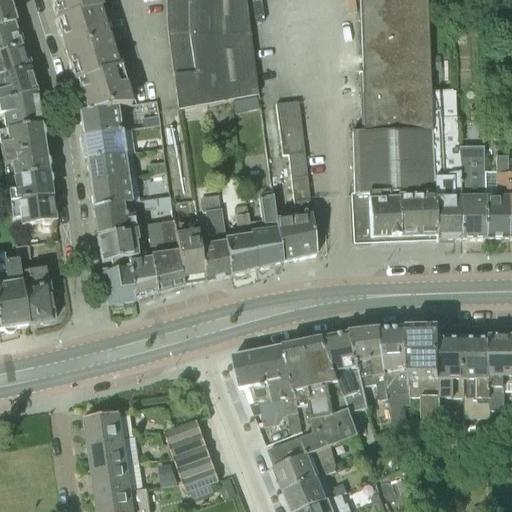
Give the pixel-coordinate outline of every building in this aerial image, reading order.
[(0,29),(14,25),(6,0),(5,0),(0,1),(0,29)] [(49,0),(56,22),(102,7),(99,0),(49,0)] [(177,112),(257,97),(244,0),(165,0),(166,27),(177,112)] [(358,0),(363,134),(431,133),(430,94),(426,0),(358,0)] [(76,85),(121,71),(120,67),(118,67),(109,38),(108,38),(99,10),(102,9),(102,7),(56,22),(54,23),(74,86),(76,85)] [(0,54),(21,48),(14,25),(0,29),(0,54)] [(0,79),(28,71),(21,48),(0,54),(0,79)] [(0,104),(36,95),(28,71),(0,79),(0,104)] [(86,115),(124,109),(124,108),(132,107),(121,71),(76,85),(86,115)] [(437,243),(460,242),(457,151),(455,120),(454,93),(430,94),(431,133),(437,243)] [(40,126),(40,122),(36,95),(0,104),(0,117),(2,117),(4,132),(40,126)] [(282,264),(316,256),(298,105),(277,107),(283,159),(288,158),(294,212),(274,215),(282,264)] [(82,139),(128,132),(124,109),(86,115),(79,117),(82,139)] [(0,145),(2,157),(44,151),(40,126),(4,132),(0,132),(0,145)] [(482,128),(460,132),(461,142),(483,139),(482,128)] [(86,163),(131,156),(128,132),(82,139),(86,163)] [(437,243),(431,133),(363,134),(351,134),(353,197),(351,197),(353,245),(408,244),(437,243)] [(5,181),(48,175),(44,151),(2,157),(5,181)] [(460,242),(484,242),(484,199),(484,151),(457,151),(460,242)] [(90,187),(135,179),(131,156),(86,163),(90,187)] [(484,242),(509,242),(508,162),(495,162),(495,175),(494,175),(493,199),(484,199),(484,242)] [(149,178),(166,175),(164,164),(147,167),(149,178)] [(9,205),(51,199),(48,175),(5,181),(9,205)] [(93,210),(135,204),(139,203),(135,179),(90,187),(93,210)] [(282,264),(274,215),(270,185),(261,186),(263,199),(258,200),(262,223),(249,225),(256,271),(282,265),(282,264)] [(230,278),(225,241),(221,211),(220,211),(218,198),(200,201),(202,215),(205,215),(208,238),(217,237),(218,245),(199,248),(205,284),(230,278)] [(20,229),(55,223),(51,199),(9,205),(13,229),(20,228),(20,229)] [(98,237),(136,231),(134,219),(137,219),(135,204),(93,210),(98,237)] [(230,278),(256,271),(249,225),(248,216),(247,216),(235,218),(237,239),(225,241),(230,278)] [(183,290),(182,287),(172,223),(160,225),(147,227),(150,250),(149,250),(156,294),(157,297),(183,290)] [(205,284),(199,248),(196,224),(174,227),(173,223),(172,223),(182,287),(205,284)] [(136,259),(136,252),(136,244),(138,244),(136,231),(98,237),(102,267),(116,265),(127,261),(136,259)] [(151,296),(156,294),(149,250),(136,252),(136,259),(127,261),(133,304),(134,303),(140,301),(141,304),(152,299),(151,296)] [(0,257),(0,331),(28,327),(20,273),(18,262),(4,264),(3,257),(0,257)] [(109,307),(133,304),(127,261),(116,265),(118,273),(104,275),(109,307)] [(20,273),(28,327),(54,323),(45,269),(20,273)] [(442,428),(442,425),(442,342),(441,342),(440,330),(410,331),(411,401),(421,401),(422,443),(441,443),(441,428),(442,428)] [(411,407),(411,401),(410,331),(381,332),(385,377),(387,400),(393,430),(408,428),(406,408),(411,407)] [(379,401),(387,400),(385,377),(381,332),(352,336),(362,390),(377,387),(379,401)] [(325,341),(349,410),(350,413),(366,409),(362,390),(352,336),(325,341)] [(492,420),(492,414),(492,339),(489,339),(489,342),(466,342),(466,402),(466,412),(466,420),(485,420),(492,420)] [(505,395),(511,394),(511,339),(492,339),(492,414),(505,414),(505,395)] [(312,423),(349,410),(325,341),(305,345),(318,406),(309,407),(312,423)] [(447,402),(466,402),(466,342),(442,342),(442,425),(447,424),(447,402)] [(298,409),(309,407),(318,406),(305,345),(286,349),(298,409)] [(299,415),(298,409),(286,349),(233,360),(239,392),(249,390),(255,408),(272,405),(284,402),(287,417),(299,415)] [(275,471),(332,450),(359,438),(351,416),(350,413),(349,410),(312,423),(311,423),(314,437),(302,442),(302,441),(269,454),(275,471)] [(287,417),(291,439),(302,435),(299,415),(287,417)] [(89,446),(124,441),(120,416),(85,421),(89,446)] [(169,448),(203,436),(198,423),(165,435),(169,448)] [(169,448),(174,459),(207,447),(203,436),(169,448)] [(93,472),(138,465),(135,439),(124,441),(89,446),(93,472)] [(174,459),(178,471),(211,459),(207,447),(174,459)] [(284,494),(326,478),(337,474),(336,470),(337,470),(332,450),(275,471),(284,494)] [(178,471),(182,482),(215,470),(211,459),(178,471)] [(96,498),(132,493),(142,491),(138,465),(93,472),(96,498)] [(162,490),(179,488),(171,467),(162,468),(163,471),(159,471),(162,490)] [(187,495),(220,483),(215,470),(182,482),(187,495)] [(291,511),(303,511),(342,497),(347,495),(344,486),(331,492),(326,478),(284,494),(291,511)] [(98,511),(134,511),(132,493),(96,498),(98,511)] [(373,506),(382,503),(379,495),(370,499),(373,506)] [(303,511),(350,511),(348,506),(346,507),(342,497),(303,511)] [(373,506),(375,511),(385,511),(382,503),(373,506)]
